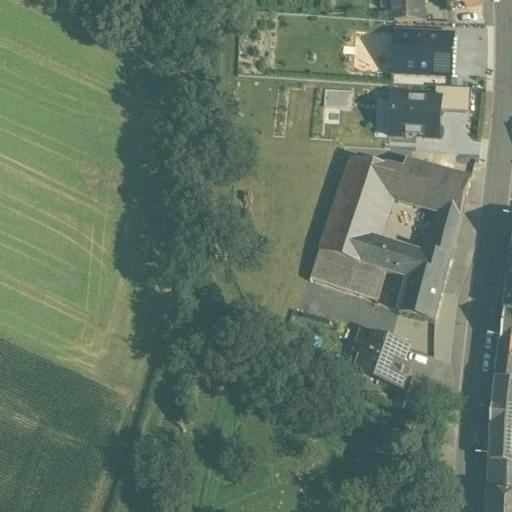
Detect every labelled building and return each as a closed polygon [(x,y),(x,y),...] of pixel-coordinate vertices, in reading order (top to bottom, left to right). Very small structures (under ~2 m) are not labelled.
[(392,0),(393,21),(418,22),(417,0),(392,0)] [(449,77),(452,37),(397,34),(394,74),(449,77)] [(471,91),(435,89),(434,101),(440,101),(439,113),(470,114),(471,91)] [(434,101),(393,98),(390,137),(438,140),(439,125),(437,124),(437,116),(439,116),(439,113),(440,101),(434,101)] [(369,163),(351,158),(342,185),(387,201),(388,197),(442,214),(436,239),(454,244),(461,218),(470,181),(406,161),(402,172),(369,163)] [(387,201),(342,185),(320,252),(358,265),(358,264),(381,272),(389,245),(374,240),(387,201)] [(454,244),(436,239),(432,253),(450,258),(454,244)] [(403,249),(389,245),(381,272),(386,274),(394,276),(403,249)] [(428,258),(403,249),(394,276),(407,280),(442,292),(450,258),(432,253),(430,252),(428,258)] [(320,252),(309,281),(377,303),(386,274),(381,272),(358,264),(358,265),(320,252)] [(442,292),(407,280),(399,311),(434,320),(442,292)] [(511,315),(505,313),(499,359),(511,361),(511,315)] [(409,350),(367,335),(360,338),(356,347),(361,353),(364,355),(357,373),(400,388),(401,389),(404,380),(405,378),(400,376),(409,350)] [(511,361),(499,359),(496,382),(511,386),(511,361)] [(423,387),(404,380),(401,389),(400,388),(393,406),(413,413),(423,387)] [(511,386),(496,382),(493,409),(492,409),(491,428),(491,429),(511,429),(511,386)] [(511,429),(491,429),(491,443),(511,447),(511,429)] [(511,447),(491,443),(490,463),(511,467),(511,447)] [(511,467),(490,463),(489,479),(511,480),(511,467)] [(511,480),(489,479),(489,495),(511,496),(511,480)] [(511,511),(511,496),(489,495),(488,511),(511,511)]
